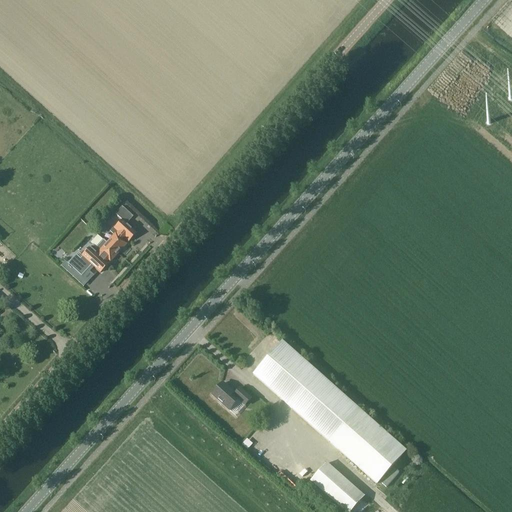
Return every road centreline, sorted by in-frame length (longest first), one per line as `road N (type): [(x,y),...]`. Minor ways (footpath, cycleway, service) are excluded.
road 1 (tertiary): [(25,511),(482,0)]
road 2 (unclassified): [(0,432),(385,0)]
